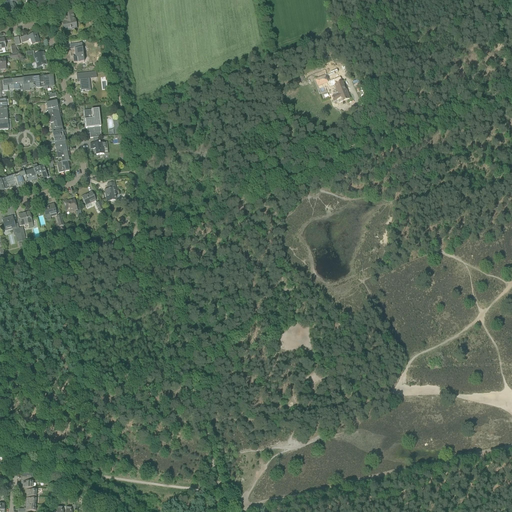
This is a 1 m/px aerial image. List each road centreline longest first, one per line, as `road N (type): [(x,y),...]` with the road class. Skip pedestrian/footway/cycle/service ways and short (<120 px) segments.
road 1 (unclassified): [(0,266),(174,225),(511,90)]
road 2 (track): [(205,430),(181,343),(136,236),(125,122)]
road 3 (unclassified): [(0,198),(87,168),(75,97),(48,25)]
